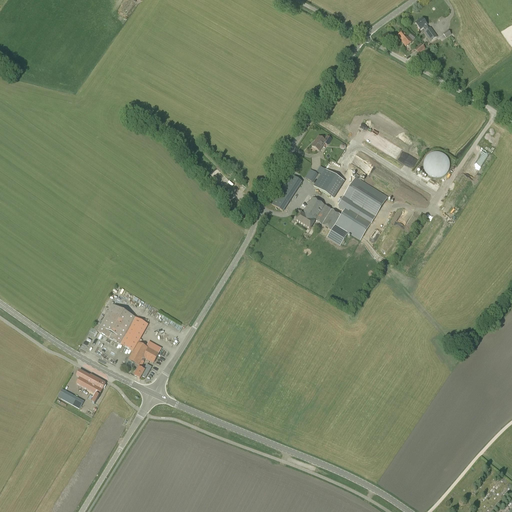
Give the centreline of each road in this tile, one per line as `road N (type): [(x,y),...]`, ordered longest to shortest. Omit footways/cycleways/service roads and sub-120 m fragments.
road 1 (tertiary): [(153,394),(246,241),(280,163),(363,37)]
road 2 (secondary): [(409,511),(351,477),(153,394)]
road 3 (secondary): [(153,394),(0,303)]
road 4 (unclassified): [(511,121),(363,37)]
road 5 (tertiary): [(81,511),(153,394)]
road 6 (track): [(429,511),(511,421)]
